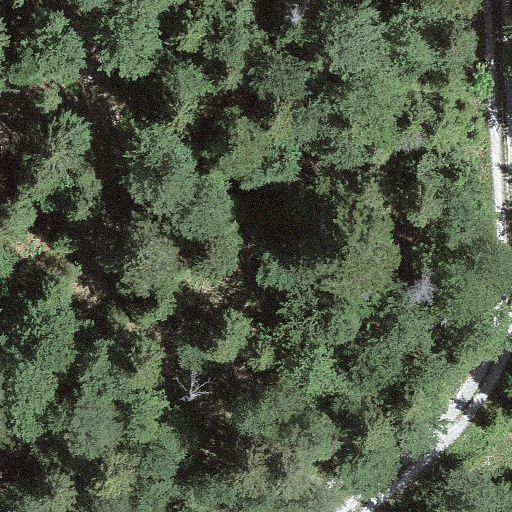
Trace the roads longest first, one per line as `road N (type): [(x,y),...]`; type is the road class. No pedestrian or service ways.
road 1 (track): [(358,511),(475,401),(511,307)]
road 2 (track): [(511,213),(499,0)]
